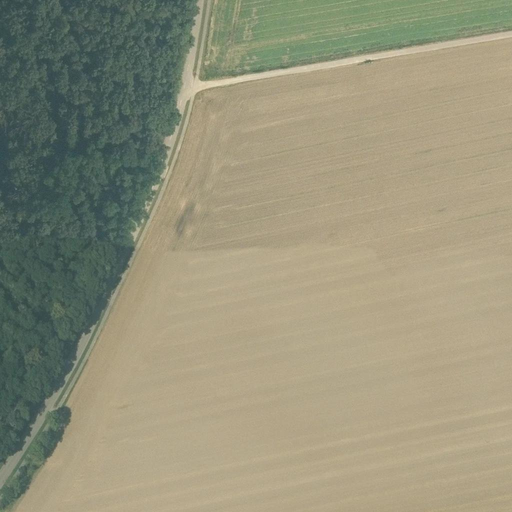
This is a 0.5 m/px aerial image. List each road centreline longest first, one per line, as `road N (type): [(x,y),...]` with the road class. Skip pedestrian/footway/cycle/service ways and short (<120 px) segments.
road 1 (unclassified): [(0,476),(47,406),(151,189),(184,87),(197,0)]
road 2 (track): [(184,87),(511,33)]
road 3 (track): [(47,406),(64,423),(10,511)]
